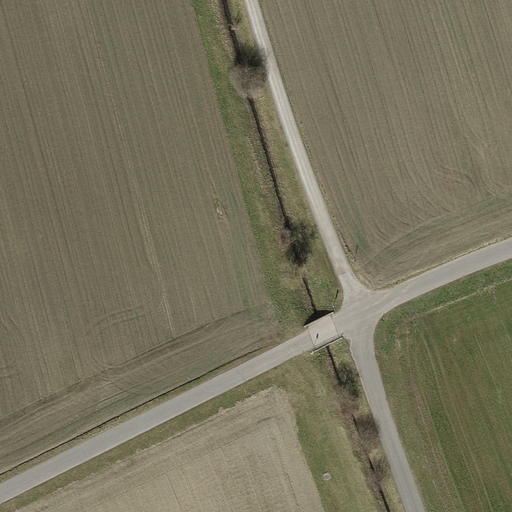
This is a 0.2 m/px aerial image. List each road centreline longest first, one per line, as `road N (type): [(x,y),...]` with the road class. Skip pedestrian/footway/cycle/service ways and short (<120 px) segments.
road 1 (unclassified): [(511,248),(358,314),(0,494)]
road 2 (track): [(252,0),(358,314)]
road 3 (track): [(417,511),(358,314)]
